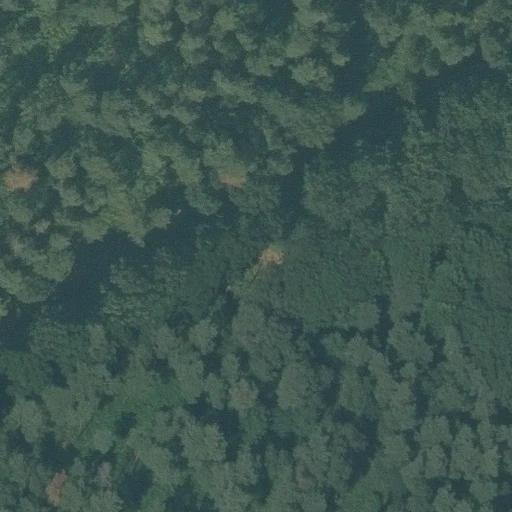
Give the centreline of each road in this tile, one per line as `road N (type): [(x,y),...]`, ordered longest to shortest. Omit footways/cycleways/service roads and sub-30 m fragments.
road 1 (track): [(511,34),(0,318)]
road 2 (track): [(228,191),(391,511)]
